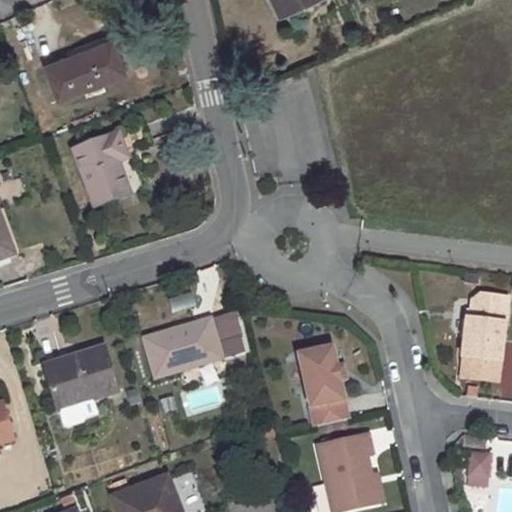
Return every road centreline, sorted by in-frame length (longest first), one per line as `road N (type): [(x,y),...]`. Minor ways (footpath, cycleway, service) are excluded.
road 1 (unclassified): [(222,219),(203,244),(0,307)]
road 2 (unclassified): [(187,0),(229,191),(222,219)]
road 3 (residential): [(410,409),(389,323),(314,268)]
road 4 (residential): [(314,268),(319,239),(298,214),(265,217),(250,234)]
